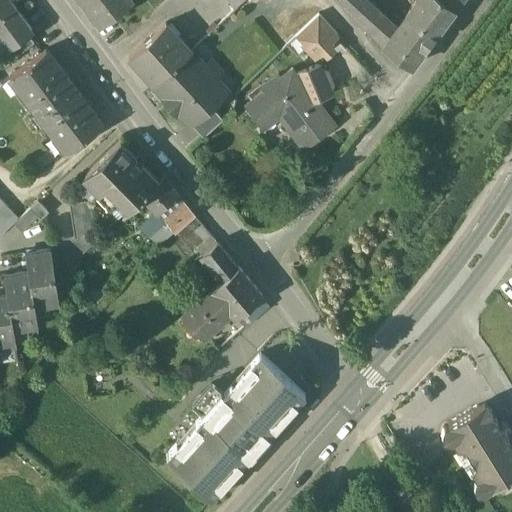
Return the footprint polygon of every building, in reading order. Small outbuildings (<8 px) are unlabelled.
[(2,0),(0,2),(0,34),(22,18),(8,0),(2,0)] [(131,0),(80,0),(101,27),(133,2),(131,0)] [(226,0),(234,10),(244,0),(226,0)] [(398,26),(369,0),(355,0),(349,8),(357,20),(384,44),(398,26)] [(384,44),(384,45),(383,46),(411,67),(454,9),(442,0),(416,0),(398,26),(384,44)] [(442,0),(454,9),(460,0),(442,0)] [(319,15),(294,38),(286,45),(298,57),(305,50),(312,59),(338,35),(319,15)] [(22,18),(0,34),(0,40),(6,48),(7,49),(27,34),(32,31),(22,18)] [(165,22),(128,56),(154,85),(191,51),(165,22)] [(27,34),(7,49),(6,48),(0,52),(0,61),(5,68),(34,44),(27,34)] [(47,50),(10,77),(40,117),(74,87),(47,50)] [(191,51),(154,85),(165,97),(163,98),(177,113),(179,112),(189,124),(191,123),(210,105),(227,90),(191,51)] [(319,65),(297,75),(292,69),(280,78),(278,76),(260,88),(264,93),(246,107),(260,127),(278,114),(298,142),(306,136),(312,143),(334,127),(316,100),(331,94),(319,65)] [(74,87),(40,117),(66,153),(103,125),(74,87)] [(210,105),(191,123),(203,137),(223,119),(210,105)] [(158,180),(121,141),(87,173),(101,189),(98,192),(111,206),(113,204),(124,215),(142,197),(158,180)] [(158,180),(142,197),(156,214),(178,193),(163,175),(158,180)] [(1,201),(0,202),(0,220),(10,212),(1,201)] [(38,202),(29,210),(37,217),(40,221),(48,213),(38,202)] [(91,202),(70,204),(71,216),(92,213),(91,202)] [(188,207),(175,217),(183,227),(195,216),(188,207)] [(18,220),(13,225),(20,232),(37,217),(29,210),(18,220)] [(10,212),(0,220),(0,237),(13,225),(18,220),(10,212)] [(92,213),(71,216),(73,228),(94,225),(92,213)] [(183,227),(175,217),(171,221),(179,230),(183,227)] [(94,225),(73,228),(74,238),(87,251),(96,241),(94,225)] [(74,238),(62,240),(66,265),(73,264),(87,251),(74,238)] [(62,240),(49,242),(50,249),(53,267),(66,265),(62,240)] [(229,257),(217,243),(203,255),(210,264),(214,269),(229,257)] [(50,249),(26,253),(29,271),(34,308),(59,304),(53,267),(50,249)] [(210,264),(203,255),(194,263),(202,271),(210,264)] [(229,257),(214,269),(223,279),(238,267),(229,257)] [(262,295),(239,267),(238,267),(223,279),(211,289),(231,311),(236,317),(245,309),(254,320),(270,307),(261,296),(262,295)] [(29,271),(4,275),(8,294),(14,329),(37,326),(34,308),(29,271)] [(231,311),(211,289),(182,316),(202,337),(231,311)] [(14,329),(8,294),(0,294),(0,351),(17,349),(14,329)] [(261,353),(224,394),(221,392),(201,414),(204,417),(167,457),(211,498),(248,457),(251,459),(262,447),(261,447),(270,437),(268,435),(305,394),(261,353)] [(485,399),(443,426),(442,433),(445,438),(454,440),(465,459),(505,433),(509,431),(502,420),(498,423),(492,413),(493,412),(485,399)] [(511,444),(505,433),(465,459),(477,477),(474,484),(478,490),(484,492),(486,491),(485,490),(511,473),(511,444)] [(511,475),(501,482),(507,492),(511,489),(511,475)]
